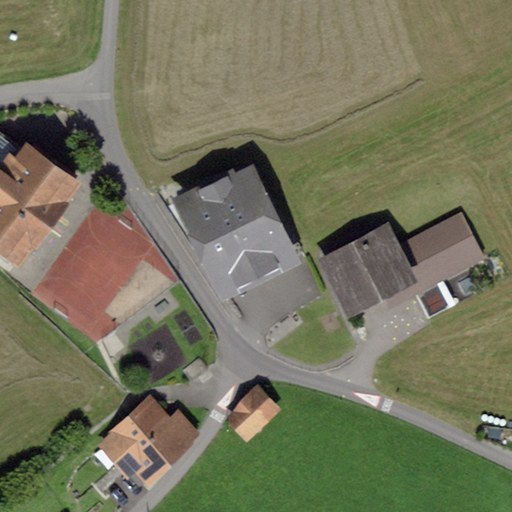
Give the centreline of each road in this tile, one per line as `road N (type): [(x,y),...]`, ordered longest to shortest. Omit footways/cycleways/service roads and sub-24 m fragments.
road 1 (residential): [(253,356),(230,334),(119,162),(102,84),(111,0)]
road 2 (residential): [(511,461),(253,356)]
road 3 (residential): [(138,511),(199,442),(253,356)]
